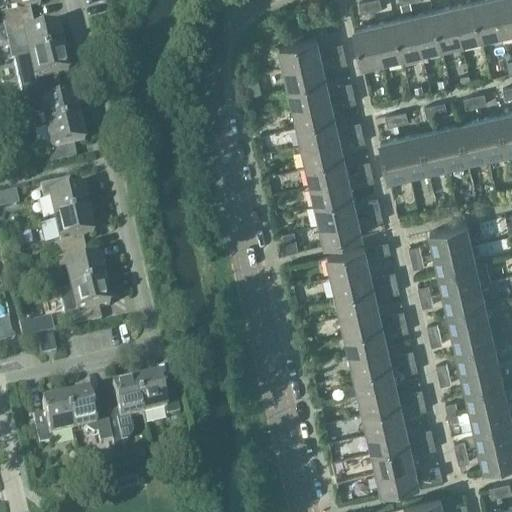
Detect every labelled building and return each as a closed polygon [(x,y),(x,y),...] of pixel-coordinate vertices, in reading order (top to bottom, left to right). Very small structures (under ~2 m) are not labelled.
[(37,0),(3,0),(6,14),(0,15),(3,27),(32,21),(29,10),(40,7),(37,0)] [(374,0),(370,1),(372,11),(383,9),(380,0),(374,0)] [(492,0),(478,0),(472,1),(481,39),(501,34),(492,0)] [(511,0),(492,0),(501,34),(511,31),(511,0)] [(372,11),(370,1),(360,3),(362,14),(372,11)] [(453,6),(459,33),(462,43),(481,39),(472,1),(453,6)] [(410,3),(400,5),(402,12),(411,9),(410,3)] [(462,43),(459,33),(453,6),(433,10),(439,33),(442,48),(462,43)] [(442,48),(439,33),(433,10),(414,15),(423,52),(426,51),(442,48)] [(423,52),(414,15),(394,19),(403,57),(418,53),(423,52)] [(403,57),(394,19),(375,24),(383,61),(403,57)] [(34,32),(32,21),(3,27),(6,41),(24,37),(29,59),(62,51),(57,28),(34,32)] [(289,27),(289,28),(292,38),(303,36),(301,25),(300,24),(289,27)] [(383,61),(375,24),(354,29),(363,66),(383,61)] [(285,67),(322,59),(317,39),(280,48),(285,67)] [(335,56),(345,54),(342,44),(332,46),(335,56)] [(31,96),(60,89),(57,77),(68,75),(62,51),(29,59),(34,81),(28,83),(31,96)] [(345,54),(335,56),(337,67),(347,64),(345,54)] [(276,58),(262,61),(265,73),(279,70),(276,58)] [(289,87),(326,79),(322,59),(285,67),(289,87)] [(447,78),(437,81),(439,88),(449,86),(447,78)] [(294,107),(331,98),(326,79),(289,87),(294,107)] [(258,81),(247,84),(250,97),(262,94),(258,81)] [(344,96),(354,93),(352,83),(341,85),(344,96)] [(511,98),(511,87),(503,89),(505,100),(511,98)] [(60,89),(31,96),(19,98),(23,113),(38,117),(42,116),(45,129),(78,122),(73,99),(63,101),(60,89)] [(354,93),(344,96),(346,106),(356,104),(354,93)] [(473,96),(476,107),(486,104),(484,94),(473,96)] [(476,107),(473,96),(463,99),(465,109),(476,107)] [(299,127),(335,118),(331,98),(294,107),(299,127)] [(434,105),(437,116),(447,113),(445,103),(434,105)] [(437,116),(434,105),(424,108),(427,118),(437,116)] [(395,115),(397,125),(408,122),(405,112),(395,115)] [(511,112),(499,116),(507,153),(511,151),(511,112)] [(397,125),(395,115),(385,117),(387,127),(397,125)] [(480,120),(488,157),(507,153),(499,116),(480,120)] [(265,118),(255,120),(257,130),(267,128),(265,118)] [(303,147),(340,138),(335,118),(299,127),(303,147)] [(488,157),(480,120),(460,125),(468,162),(488,157)] [(78,122),(45,129),(50,152),(44,153),(47,166),(76,160),(73,148),(84,145),(78,122)] [(353,135),(363,132),(361,122),(350,125),(353,135)] [(468,162),(460,125),(441,129),(449,166),(468,162)] [(449,166),(441,129),(421,134),(430,171),(449,166)] [(363,132),(353,135),(355,145),(365,143),(363,132)] [(430,171),(421,134),(402,138),(410,175),(430,171)] [(308,166),(344,158),(340,138),(303,147),(308,166)] [(410,175),(402,138),(381,143),(389,180),(410,175)] [(312,186),(349,178),(344,158),(308,166),(312,186)] [(362,175),(372,173),(370,162),(359,165),(362,175)] [(372,173),(362,175),(364,185),(374,183),(372,173)] [(317,206),(353,197),(349,178),(312,186),(317,206)] [(50,199),(55,221),(88,213),(83,191),(72,193),(69,182),(41,188),(43,201),(50,199)] [(353,197),(317,206),(321,225),(358,217),(353,197)] [(370,213),(381,211),(378,200),(368,203),(370,213)] [(381,211),(370,213),(373,223),(383,221),(381,211)] [(57,257),(85,251),(83,240),(93,237),(88,213),(55,221),(60,243),(54,245),(57,257)] [(321,225),(326,245),(363,237),(358,217),(321,225)] [(467,225),(430,233),(435,254),(471,246),(467,225)] [(388,243),(378,245),(380,256),(391,254),(388,243)] [(413,259),(423,257),(420,246),(410,249),(413,259)] [(435,254),(439,274),(476,265),(471,246),(435,254)] [(333,277),(370,269),(365,248),(328,257),(333,277)] [(71,291),(104,283),(99,261),(88,263),(85,251),(57,257),(60,270),(66,269),(71,291)] [(423,257),(413,259),(415,269),(425,267),(423,257)] [(480,285),(476,265),(439,274),(444,293),(480,285)] [(333,277),(338,297),(375,288),(370,269),(333,277)] [(387,285),(397,283),(395,272),(384,275),(387,285)] [(104,283),(71,291),(59,294),(65,317),(70,316),(73,328),(102,321),(99,310),(110,307),(104,283)] [(397,283),(387,285),(389,296),(400,293),(397,283)] [(485,304),(480,285),(444,293),(448,313),(485,304)] [(421,298),(432,296),(429,286),(419,288),(421,298)] [(342,316),(379,308),(375,288),(338,297),(342,316)] [(432,296),(421,298),(424,308),(434,306),(432,296)] [(489,324),(485,304),(448,313),(453,332),(489,324)] [(347,336),(384,327),(379,308),(342,316),(347,336)] [(396,324),(406,321),(404,311),(393,313),(396,324)] [(406,321),(396,324),(398,334),(409,332),(406,321)] [(0,344),(14,341),(9,322),(0,323),(0,344)] [(27,324),(19,326),(22,339),(30,338),(27,324)] [(430,337),(440,334),(438,324),(428,326),(430,337)] [(494,343),(489,324),(453,332),(457,352),(494,343)] [(351,355),(388,347),(384,327),(347,336),(351,355)] [(440,334),(430,337),(433,347),(443,344),(440,334)] [(42,358),(53,355),(56,354),(53,337),(38,341),(42,358)] [(457,352),(462,371),(498,363),(494,343),(457,352)] [(355,375),(393,366),(388,347),(351,355),(355,375)] [(405,363),(415,361),(413,350),(402,353),(405,363)] [(415,361),(405,363),(407,373),(417,371),(415,361)] [(503,382),(498,363),(462,371),(466,391),(503,382)] [(439,377),(450,374),(447,364),(437,367),(439,377)] [(360,394),(397,386),(393,366),(355,375),(360,394)] [(450,374),(439,377),(442,387),(452,385),(450,374)] [(162,389),(159,378),(136,383),(144,417),(166,412),(167,418),(180,415),(173,386),(162,389)] [(507,402),(503,382),(466,391),(471,410),(507,402)] [(133,434),(130,420),(144,417),(136,383),(112,389),(115,399),(103,402),(113,442),(114,450),(124,448),(123,443),(128,442),(133,434)] [(402,405),(397,386),(360,394),(364,414),(402,405)] [(414,402),(424,400),(422,389),(411,392),(414,402)] [(89,394),(66,399),(73,433),(86,430),(87,432),(94,437),(98,436),(100,445),(113,442),(103,402),(92,405),(89,394)] [(66,399),(42,405),(44,416),(33,418),(40,447),(52,444),(51,438),(73,433),(66,399)] [(424,400),(414,402),(416,412),(426,410),(424,400)] [(471,410),(475,429),(511,421),(507,402),(471,410)] [(448,415),(458,413),(456,403),(446,405),(448,415)] [(364,414),(369,433),(406,425),(402,405),(364,414)] [(458,413),(448,415),(451,426),(461,423),(458,413)] [(511,441),(511,421),(475,429),(480,449),(511,441)] [(369,433),(373,453),(411,444),(406,425),(369,433)] [(423,442),(433,439),(431,429),(420,431),(423,442)] [(433,439),(423,442),(425,452),(435,450),(433,439)] [(191,441),(180,443),(182,451),(193,449),(191,441)] [(511,463),(511,441),(480,449),(485,470),(511,463)] [(457,455),(467,452),(465,442),(455,445),(457,455)] [(373,453),(378,472),(415,464),(411,444),(373,453)] [(467,452),(457,455),(460,465),(470,463),(467,452)] [(342,473),(340,461),(334,462),(332,462),(335,475),(342,473)] [(378,472),(383,493),(420,484),(415,464),(378,472)] [(429,471),(432,481),(442,479),(440,469),(429,471)] [(139,489),(136,479),(113,485),(114,489),(115,495),(139,489)] [(499,486),(502,496),(511,494),(509,483),(499,486)] [(502,496),(499,486),(489,488),(491,498),(502,496)] [(405,508),(405,511),(444,511),(441,500),(405,508)]
